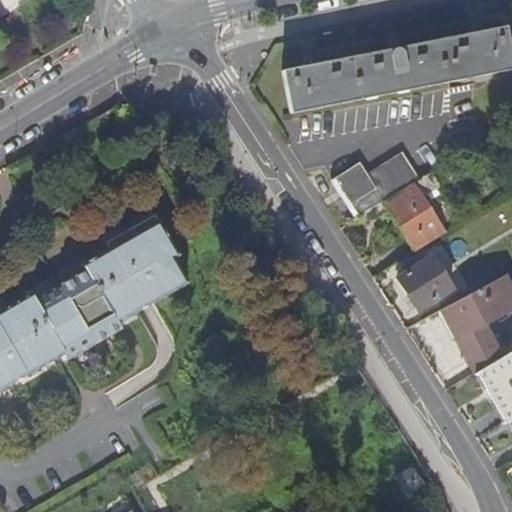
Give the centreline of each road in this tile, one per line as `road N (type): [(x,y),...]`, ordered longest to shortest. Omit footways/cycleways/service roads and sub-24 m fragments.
road 1 (residential): [(497,511),(220,80),(169,26)]
road 2 (secondary): [(0,128),(169,26)]
